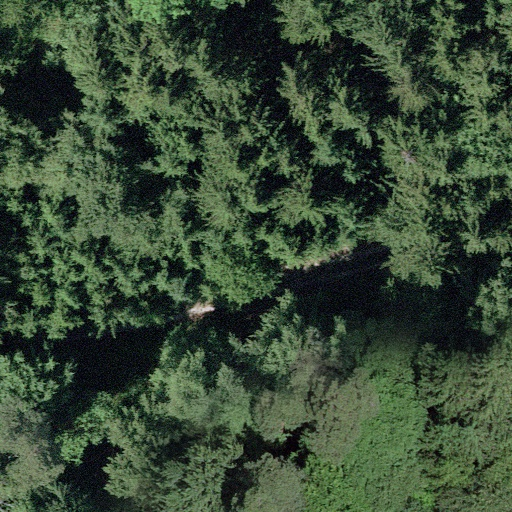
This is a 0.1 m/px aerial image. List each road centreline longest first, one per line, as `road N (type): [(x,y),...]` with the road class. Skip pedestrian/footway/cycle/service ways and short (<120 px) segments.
road 1 (track): [(511,220),(269,284),(0,329)]
road 2 (track): [(301,0),(511,85)]
